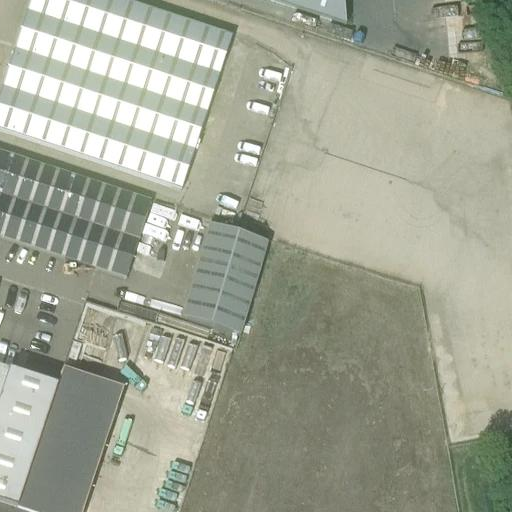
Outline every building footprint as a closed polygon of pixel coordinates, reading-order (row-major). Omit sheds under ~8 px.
[(114,0),(31,0),(0,96),(0,131),(181,192),(232,39),(114,0)] [(0,154),(0,238),(126,280),(138,245),(152,205),(0,154)] [(240,332),(271,239),(213,220),(183,313),(240,332)] [(0,420),(42,434),(57,389),(0,370),(0,420)] [(0,511),(83,511),(124,391),(64,371),(58,389),(57,389),(42,434),(17,511),(0,505),(0,511)] [(42,434),(0,420),(0,505),(17,511),(42,434)]
